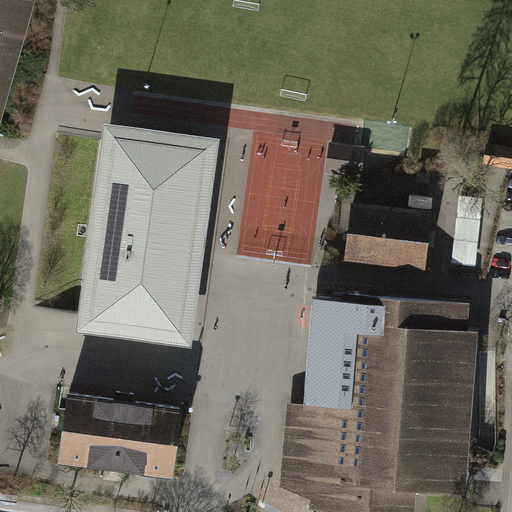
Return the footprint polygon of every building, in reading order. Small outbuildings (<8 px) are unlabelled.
[(0,0),(0,126),(33,5),(15,0),(0,0)] [(188,342),(216,134),(104,119),(75,326),(188,342)] [(331,143),(330,171),(365,173),(367,144),(331,143)] [(511,151),(490,148),(487,170),(511,173),(511,151)] [(410,213),(353,206),(346,265),(426,274),(434,205),(411,202),(410,213)] [(459,227),(458,264),(480,264),(481,227),(459,227)] [(340,304),(313,302),(305,410),(287,408),(281,492),(315,494),(314,511),(411,511),(413,492),(464,495),(476,335),(466,334),(468,307),(341,298),(340,304)] [(115,398),(70,391),(61,457),(105,463),(105,465),(127,468),(127,466),(171,472),(180,407),(135,400),(135,393),(117,391),(115,398)]
